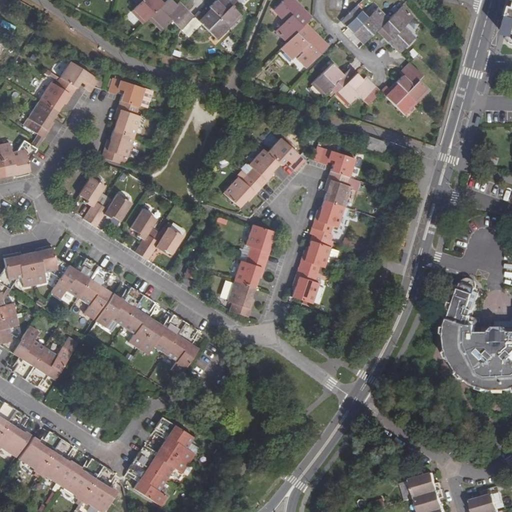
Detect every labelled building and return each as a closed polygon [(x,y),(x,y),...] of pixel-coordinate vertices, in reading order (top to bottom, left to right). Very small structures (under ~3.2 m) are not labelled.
[(132,11),(144,23),(149,18),(163,4),(159,0),(134,0),(139,5),(132,11)] [(171,21),(176,25),(188,13),(179,3),(175,6),(170,0),(167,0),(163,4),(149,18),(160,30),(171,21)] [(208,8),(228,28),(241,16),(231,6),(235,1),(234,0),(214,0),(215,1),(208,8)] [(278,34),(286,43),(305,25),(311,19),(292,0),(285,0),(274,11),(287,25),(278,34)] [(341,22),(364,45),(377,31),(388,20),(379,11),(369,21),(355,7),(341,22)] [(377,31),(400,54),(415,39),(401,25),(410,16),(401,7),(388,20),(377,31)] [(199,23),(216,40),(228,28),(208,8),(201,15),(199,12),(193,18),(199,23)] [(176,25),(181,30),(193,18),(188,13),(176,25)] [(193,18),(181,30),(186,35),(199,23),(193,18)] [(286,43),(280,49),(289,58),(298,49),(303,53),(296,59),(306,69),(327,47),(305,25),(286,43)] [(70,63),(59,79),(76,89),(78,86),(82,81),(86,84),(83,89),(87,91),(90,93),(94,88),(95,86),(98,80),(70,63)] [(396,84),(416,103),(428,92),(418,82),(422,77),(409,64),(399,74),(403,77),(396,84)] [(330,90),(335,95),(348,82),(331,65),(311,86),(322,97),(330,90)] [(358,96),(362,100),(375,88),(365,78),(363,81),(356,74),(348,82),(335,95),(347,107),(358,96)] [(39,102),(57,113),(63,104),(66,106),(76,89),(59,79),(55,86),(51,83),(39,102)] [(121,97),(120,102),(138,108),(139,107),(145,89),(113,79),(108,93),(115,95),(117,91),(123,93),(121,97)] [(105,85),(98,80),(95,86),(102,91),(105,85)] [(380,93),(403,116),(416,103),(396,84),(388,91),(385,88),(380,93)] [(362,100),(367,105),(380,93),(375,88),(362,100)] [(153,92),(145,89),(139,107),(147,109),(153,92)] [(31,122),(24,134),(27,136),(40,144),(54,123),(52,121),(57,113),(39,102),(27,119),(31,122)] [(116,120),(113,131),(134,138),(140,117),(136,115),(138,108),(120,102),(119,103),(113,119),(116,120)] [(107,140),(101,159),(120,165),(122,157),(127,158),(134,138),(113,131),(110,141),(107,140)] [(0,178),(28,172),(30,171),(27,164),(40,144),(27,136),(17,152),(11,153),(9,144),(0,145),(0,178)] [(365,149),(383,155),(386,144),(369,138),(365,149)] [(288,167),(294,172),(304,161),(279,139),(266,153),(279,165),(281,166),(288,159),(292,162),(288,167)] [(330,172),(348,178),(354,160),(317,148),(312,161),(326,166),(327,161),(333,163),(331,167),(330,172)] [(246,175),(261,188),(273,175),(271,173),(279,165),(266,153),(263,150),(248,166),(252,169),(246,175)] [(323,201),(343,208),(350,187),(345,186),(348,178),(330,172),(329,173),(324,190),(327,191),(323,201)] [(223,194),(239,209),(246,201),(248,203),(261,188),(246,175),(241,181),(237,178),(223,194)] [(82,220),(89,224),(101,205),(95,202),(101,192),(104,187),(89,178),(78,196),(86,201),(85,204),(90,207),(82,220)] [(101,192),(95,202),(101,205),(107,196),(101,192)] [(89,224),(95,228),(103,216),(109,220),(111,217),(119,223),(131,204),(117,195),(113,200),(107,210),(101,205),(89,224)] [(113,200),(107,196),(101,205),(107,210),(113,200)] [(312,235),(328,241),(332,227),(337,229),(343,208),(323,201),(320,212),(317,211),(309,235),(312,235)] [(135,253),(141,257),(153,239),(147,235),(156,220),(142,211),(130,230),(138,235),(137,237),(143,241),(135,253)] [(250,248),(248,256),(266,262),(272,243),(269,242),(273,232),(252,226),(245,247),(250,248)] [(141,257),(147,261),(155,249),(161,253),(163,250),(171,255),(183,237),(168,228),(159,243),(153,239),(141,257)] [(298,269),(316,275),(319,267),(323,269),(332,242),(328,241),(312,235),(306,252),(304,251),(298,269)] [(53,381),(71,354),(62,348),(56,356),(33,341),(38,333),(29,327),(20,341),(9,334),(8,328),(17,327),(12,304),(3,306),(2,300),(15,280),(21,278),(23,288),(46,283),(44,274),(49,272),(59,279),(50,293),(59,299),(65,291),(88,306),(83,314),(92,320),(110,293),(102,288),(110,275),(85,259),(77,271),(54,257),(52,248),(50,249),(5,259),(3,259),(5,267),(0,274),(0,346),(20,359),(12,372),(37,388),(45,376),(53,381)] [(240,262),(233,282),(254,289),(257,279),(260,280),(266,262),(248,256),(245,264),(240,262)] [(185,276),(195,279),(198,270),(188,267),(185,276)] [(291,298),(311,305),(318,285),(313,283),(316,275),(298,269),(292,287),(294,289),(291,298)] [(511,326),(501,327),(479,327),(475,327),(475,325),(472,325),(472,318),(470,317),(478,292),(474,290),(475,288),(475,287),(475,284),(474,282),(472,280),(470,279),(468,278),(466,279),(463,280),(461,281),(460,283),(460,286),(455,284),(444,317),(442,344),(450,368),(469,386),(493,394),(494,394),(496,391),(496,387),(504,387),(504,388),(504,390),(506,393),(508,393),(511,391),(511,326)] [(229,312),(247,318),(253,300),(250,299),(254,289),(233,282),(226,303),(231,305),(229,312)] [(170,371),(180,377),(198,349),(190,343),(197,331),(173,315),(164,328),(147,316),(155,304),(130,288),(122,300),(113,295),(95,322),(105,329),(110,320),(133,335),(128,343),(147,356),(152,347),(176,362),(170,371)] [(324,325),(319,341),(328,343),(333,327),(324,325)] [(0,447),(15,458),(29,437),(20,430),(28,418),(3,402),(0,406),(0,447)] [(133,489),(160,507),(167,497),(159,491),(174,469),(182,474),(183,473),(188,465),(194,455),(186,449),(189,444),(193,438),(161,417),(154,429),(167,438),(156,455),(142,447),(126,471),(139,480),(133,489)] [(18,460),(99,511),(103,511),(116,493),(107,487),(115,474),(91,459),(83,471),(65,460),(73,447),(48,431),(40,444),(32,438),(18,460)] [(194,455),(198,450),(189,444),(186,449),(194,455)] [(480,462),(475,446),(470,448),(475,463),(480,462)] [(187,476),(192,468),(188,465),(183,473),(187,476)] [(436,483),(432,473),(416,478),(408,480),(413,497),(441,489),(440,486),(439,483),(436,483)] [(408,480),(398,484),(403,501),(413,497),(408,480)] [(442,493),(441,489),(413,497),(417,511),(432,511),(443,509),(440,498),(443,497),(442,493)] [(496,511),(498,511),(493,494),(469,501),(472,511),(469,511),(496,511)] [(382,499),(375,501),(377,508),(384,506),(382,499)]
